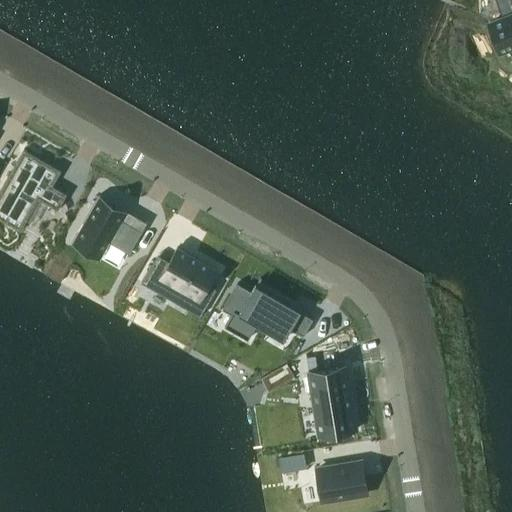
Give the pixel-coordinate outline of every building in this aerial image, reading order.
[(511,14),(490,23),(500,51),(511,46),(511,14)] [(25,148),(0,190),(0,203),(27,219),(39,198),(58,209),(67,193),(53,185),(62,170),(25,148)] [(76,235),(72,242),(74,243),(78,236),(105,251),(112,239),(130,249),(128,252),(130,253),(131,250),(143,229),(147,222),(146,221),(142,228),(112,211),(115,205),(100,197),(101,195),(100,194),(99,196),(76,235)] [(155,259),(142,281),(177,302),(184,290),(208,303),(217,288),(210,283),(218,269),(178,246),(167,265),(155,259)] [(238,282),(223,308),(232,313),(225,325),(249,339),(258,324),(270,330),(285,339),(291,327),(301,333),(301,334),(304,336),(314,318),(301,311),(302,309),(256,283),(252,290),(238,282)] [(309,371),(318,370),(316,355),(306,357),(309,371)] [(346,365),(309,371),(319,435),(357,429),(346,365)] [(282,471),(307,467),(304,452),(279,456),(282,471)] [(362,460),(317,468),(323,501),(367,493),(362,460)]
